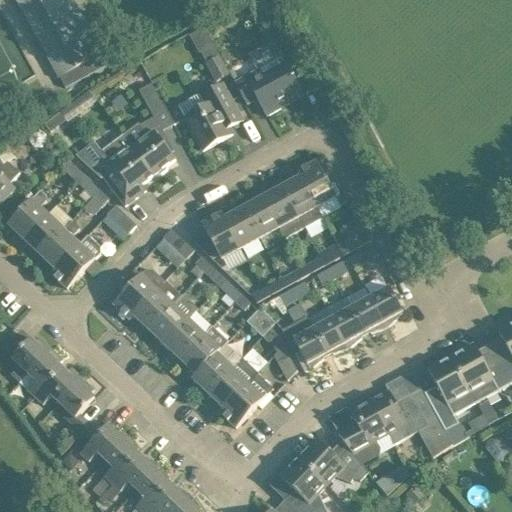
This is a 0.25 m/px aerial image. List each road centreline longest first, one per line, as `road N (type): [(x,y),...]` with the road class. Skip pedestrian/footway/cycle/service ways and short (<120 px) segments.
road 1 (residential): [(62,326),(155,235),(324,141),(346,159),(410,283),(438,283)]
road 2 (residential): [(252,511),(291,452),(333,408),(419,359),(433,332),(438,283)]
road 3 (residential): [(62,326),(239,511)]
